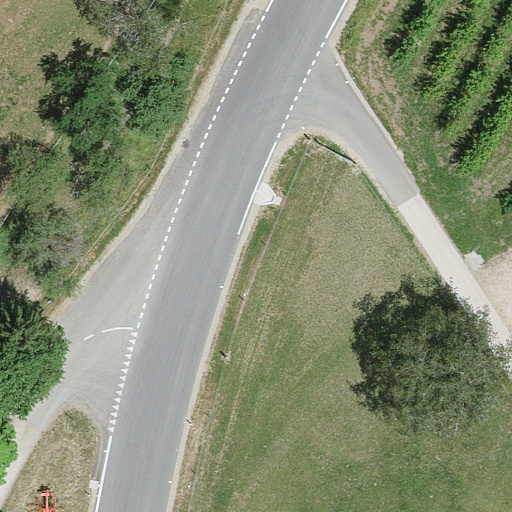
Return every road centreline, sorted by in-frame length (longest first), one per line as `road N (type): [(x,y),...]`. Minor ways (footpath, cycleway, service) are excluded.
road 1 (tertiary): [(123,511),(177,277),(286,0)]
road 2 (track): [(511,360),(281,8)]
